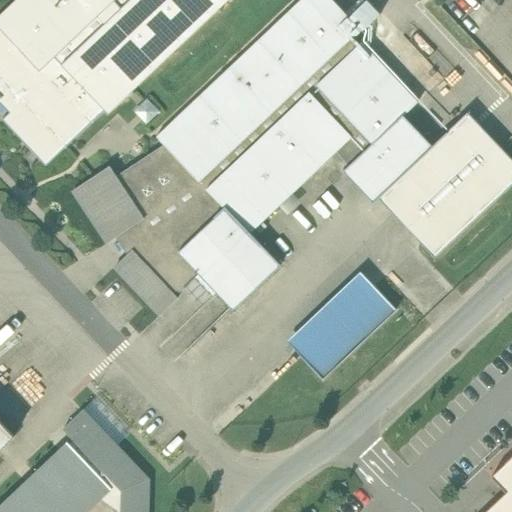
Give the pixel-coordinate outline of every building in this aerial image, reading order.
[(15,0),(0,15),(0,28),(39,71),(54,57),(104,110),(107,113),(227,0),(15,0)] [(333,0),(300,0),(156,136),(164,144),(224,207),(225,206),(251,232),(336,152),(349,165),(403,114),(404,115),(419,101),(362,41),(359,44),(353,37),(361,29),(333,0)] [(39,71),(0,28),(0,102),(1,103),(0,103),(0,110),(2,113),(7,110),(10,112),(3,119),(46,165),(104,110),(54,57),(39,71)] [(511,158),(468,112),(432,145),(433,146),(379,198),(435,257),(511,184),(511,158)] [(349,165),(343,170),(374,203),(379,198),(433,146),(432,145),(404,115),(403,114),(349,165)] [(164,144),(116,176),(110,166),(73,190),(108,242),(116,237),(119,241),(115,244),(120,251),(124,249),(128,254),(115,266),(161,314),(178,298),(174,293),(178,290),(180,292),(199,274),(178,251),(224,207),(164,144)] [(224,207),(178,251),(199,274),(233,310),(281,265),(251,232),(225,206),(224,207)] [(361,271),(287,340),(323,378),(397,309),(361,271)] [(146,511),(148,479),(83,410),(63,428),(73,438),(69,443),(111,487),(100,498),(119,511),(146,511)] [(0,449),(15,436),(0,419),(0,449)] [(67,441),(0,504),(0,511),(84,511),(100,498),(111,487),(69,443),(67,441)] [(511,457),(492,476),(506,492),(511,487),(511,457)] [(511,511),(511,487),(506,492),(485,511),(511,511)]
